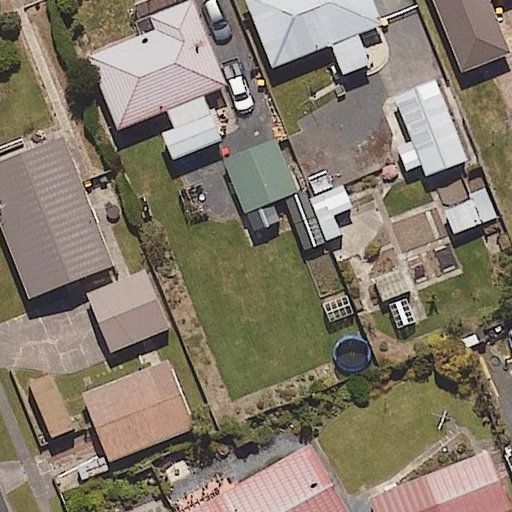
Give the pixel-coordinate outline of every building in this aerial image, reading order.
[(93,57),(122,130),(168,112),(176,131),(171,133),(180,158),(225,141),(207,95),(230,86),(196,0),(149,0),(138,5),(150,35),(93,57)] [(361,34),(384,25),(374,0),(251,0),(278,67),(334,45),(346,75),(373,65),(361,34)] [(511,54),(511,47),(493,0),(436,0),(465,73),(511,54)] [(440,81),(385,105),(414,173),(424,169),(428,178),(473,158),(440,81)] [(117,269),(61,125),(0,149),(0,212),(34,301),(117,269)] [(276,207),(302,195),(276,138),(227,160),(260,234),(283,223),(276,207)] [(336,216),(356,208),(347,185),(313,200),(329,240),(343,234),(336,216)] [(456,234),(498,218),(489,194),(447,210),(456,234)] [(114,352),(171,330),(149,273),(92,295),(114,352)] [(197,426),(170,358),(82,393),(109,461),(197,426)] [(48,441),(76,430),(54,374),(26,385),(48,441)] [(350,511),(315,447),(232,492),(221,472),(177,496),(184,510),(180,511),(350,511)] [(511,511),(489,454),(370,499),(374,511),(511,511)]
